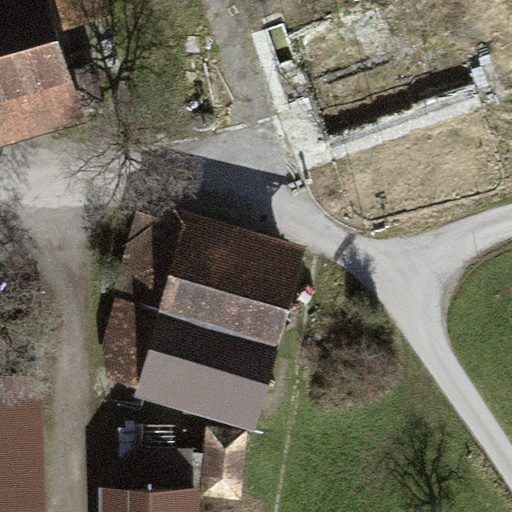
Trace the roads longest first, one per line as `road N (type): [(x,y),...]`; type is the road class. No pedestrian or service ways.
road 1 (unclassified): [(0,189),(142,175),(303,216),(415,305)]
road 2 (residential): [(511,464),(415,305)]
road 3 (unclassified): [(511,218),(497,219),(428,265),(415,305)]
